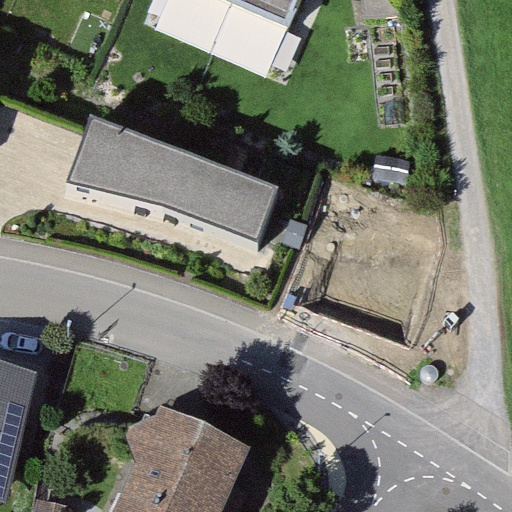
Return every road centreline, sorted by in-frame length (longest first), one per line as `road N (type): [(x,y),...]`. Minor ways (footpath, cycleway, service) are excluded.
road 1 (track): [(462,478),(481,435),(481,276),(437,0)]
road 2 (residential): [(386,433),(187,338),(0,289)]
road 3 (residential): [(511,510),(386,433)]
